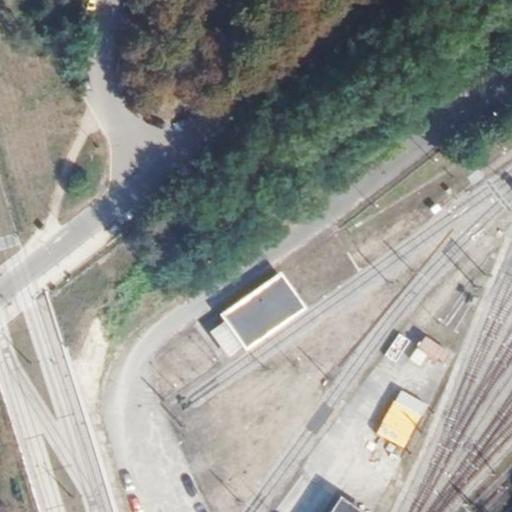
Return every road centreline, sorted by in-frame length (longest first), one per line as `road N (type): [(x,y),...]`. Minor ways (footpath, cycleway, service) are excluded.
road 1 (unclassified): [(153,173),(372,0)]
road 2 (unclassified): [(0,289),(153,173)]
road 3 (unclassified): [(109,0),(104,87),(153,173)]
